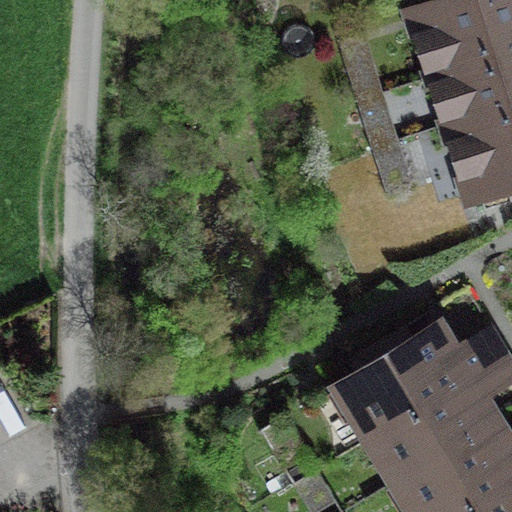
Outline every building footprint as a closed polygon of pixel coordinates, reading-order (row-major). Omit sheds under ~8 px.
[(511,0),(446,0),(416,9),(437,79),(511,56),(511,0)] [(511,108),(511,56),(437,79),(452,127),(511,108)] [(511,192),(511,108),(452,127),(475,204),(511,192)] [(340,386),(370,434),(510,348),(496,326),(465,345),(449,319),(340,386)] [(511,382),(511,352),(510,348),(370,434),(399,481),(511,411),(511,410),(500,390),(511,382)] [(511,411),(399,481),(418,511),(474,511),(511,489),(511,411)] [(511,511),(511,489),(474,511),(511,511)]
